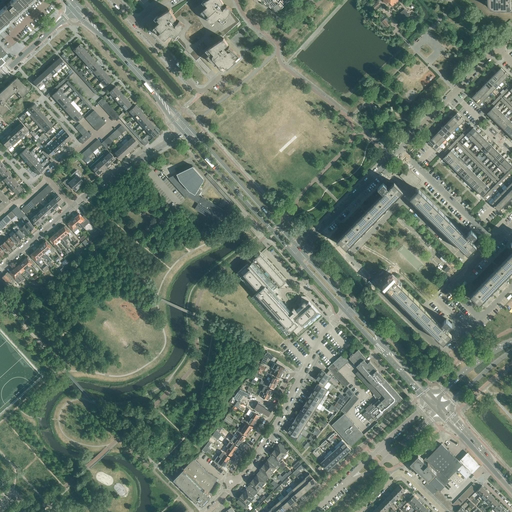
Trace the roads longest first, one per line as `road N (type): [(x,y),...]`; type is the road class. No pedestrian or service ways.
road 1 (residential): [(472,266),(403,199),(348,254)]
road 2 (secondary): [(181,130),(293,255)]
road 3 (secondary): [(299,249),(187,125)]
road 4 (residential): [(466,331),(454,345),(437,348),(348,254)]
road 5 (residential): [(400,149),(493,52)]
road 6 (residential): [(72,205),(181,130)]
road 7 (residential): [(493,242),(400,149)]
road 8 (residential): [(301,375),(290,375),(228,477)]
road 9 (residential): [(390,158),(299,249)]
road 10 (secondary): [(434,399),(350,306)]
road 11 (secondary): [(345,311),(429,402)]
road 12 (residential): [(236,480),(301,375)]
road 13 (residential): [(220,77),(199,92),(135,22)]
